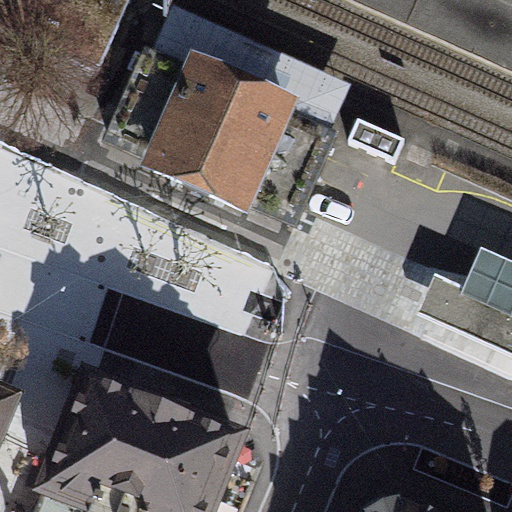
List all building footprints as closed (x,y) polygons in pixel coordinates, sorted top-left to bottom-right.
[(128,10),(104,0),(0,0),(0,31),(98,75),(128,10)] [(511,6),(498,0),(343,0),(511,75),(511,6)] [(196,80),(159,63),(150,59),(111,144),(158,165),(155,171),(188,186),(186,190),(199,196),(212,202),(214,198),(245,212),(248,205),(292,225),(331,140),(323,137),(286,120),(289,114),(266,103),(277,79),(233,59),(222,84),(199,73),(196,80)] [(403,145),(358,125),(349,147),(394,167),(403,145)] [(511,268),(480,254),(463,292),(434,279),(417,316),(511,358),(511,268)] [(0,426),(13,394),(0,388),(0,426)] [(47,511),(244,511),(267,454),(95,388),(47,511)]
